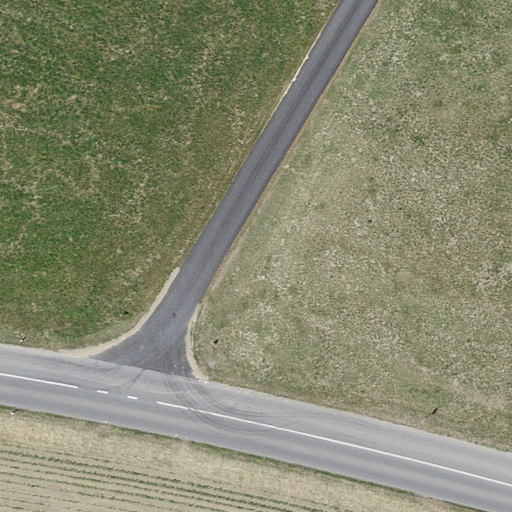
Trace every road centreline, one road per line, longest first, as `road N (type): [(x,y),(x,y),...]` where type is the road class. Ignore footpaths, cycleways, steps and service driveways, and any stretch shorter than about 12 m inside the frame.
road 1 (tertiary): [(511,489),(406,458),(0,377)]
road 2 (track): [(359,0),(122,398)]
